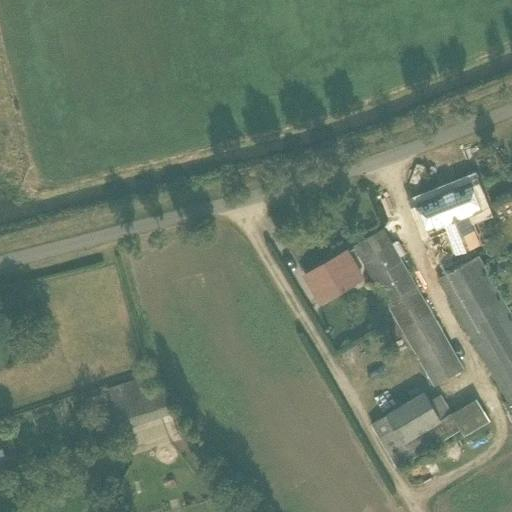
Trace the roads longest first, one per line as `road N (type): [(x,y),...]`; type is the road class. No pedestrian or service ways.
road 1 (unclassified): [(511,111),(371,166),(0,263)]
road 2 (track): [(415,511),(248,202)]
